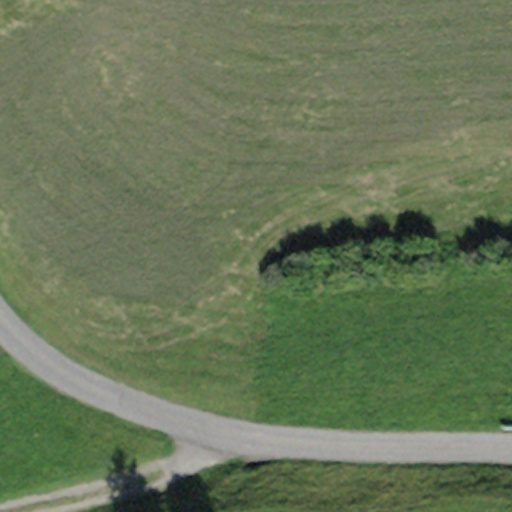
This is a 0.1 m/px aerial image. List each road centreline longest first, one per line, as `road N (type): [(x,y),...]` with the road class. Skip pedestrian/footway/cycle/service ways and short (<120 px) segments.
road 1 (residential): [(511,446),(222,439),(93,400),(0,334)]
road 2 (track): [(46,511),(176,475),(244,441)]
